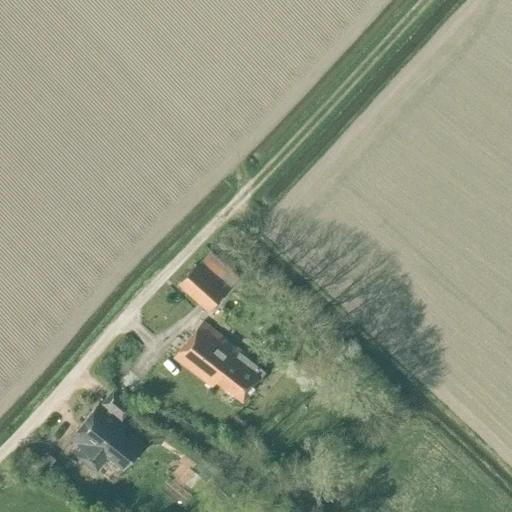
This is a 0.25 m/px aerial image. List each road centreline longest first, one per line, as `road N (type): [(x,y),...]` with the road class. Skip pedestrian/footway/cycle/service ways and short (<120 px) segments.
road 1 (track): [(208,227),(419,0)]
road 2 (unclassified): [(0,450),(208,227)]
